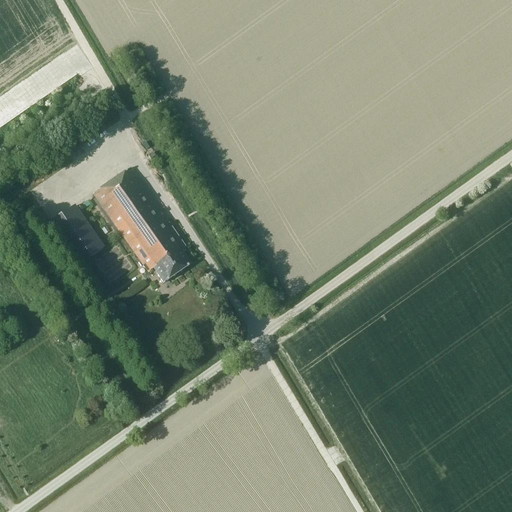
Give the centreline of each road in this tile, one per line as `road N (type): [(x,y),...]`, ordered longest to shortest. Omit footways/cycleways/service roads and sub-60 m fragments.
road 1 (unclassified): [(17,511),(511,156)]
road 2 (track): [(266,333),(236,308),(125,140),(125,114),(56,0)]
